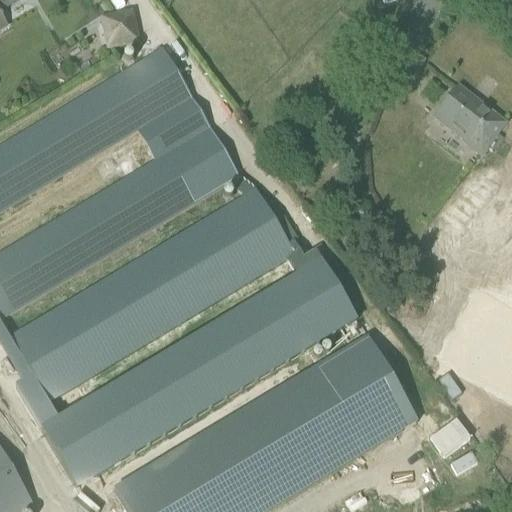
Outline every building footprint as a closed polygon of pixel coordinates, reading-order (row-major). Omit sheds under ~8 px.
[(0,0),(0,27),(1,27),(0,24),(0,9),(16,0),(0,0)] [(132,14),(99,21),(106,53),(139,46),(132,14)] [(423,64),(379,43),(368,67),(397,80),(399,75),(414,82),(423,64)] [(162,53),(0,150),(0,215),(136,134),(154,165),(0,257),(0,323),(226,187),(244,200),(8,342),(47,407),(217,305),(286,263),(295,277),(225,319),(39,432),(76,495),(355,325),(319,264),(314,255),(303,262),(298,255),(293,258),(255,193),(238,180),(162,53)] [(458,91),(445,108),(439,116),(466,136),(463,141),(482,155),(504,126),(458,91)] [(394,190),(384,202),(415,227),(425,215),(394,190)] [(511,218),(445,366),(491,387),(491,402),(511,411),(511,218)] [(367,343),(113,495),(122,511),(281,511),(419,429),(367,343)] [(431,440),(445,462),(476,443),(462,420),(431,440)] [(459,480),(482,465),(474,452),(451,467),(459,480)]
